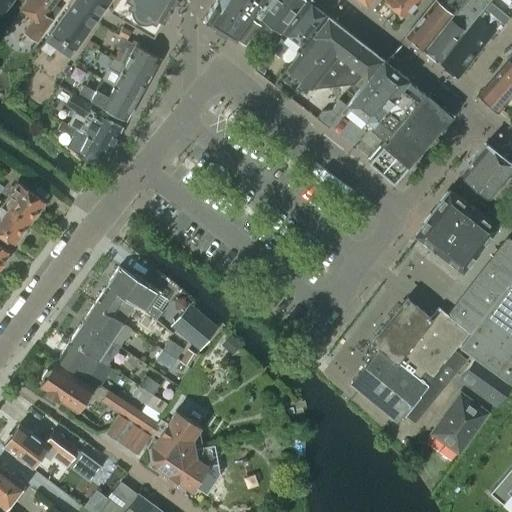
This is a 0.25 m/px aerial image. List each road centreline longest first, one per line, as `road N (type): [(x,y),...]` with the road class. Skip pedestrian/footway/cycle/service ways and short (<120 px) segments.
road 1 (residential): [(511,143),(477,114),(327,307)]
road 2 (residential): [(0,352),(145,168)]
road 3 (residential): [(145,168),(327,307)]
road 4 (residential): [(187,511),(60,420)]
road 5 (residential): [(145,168),(216,69)]
